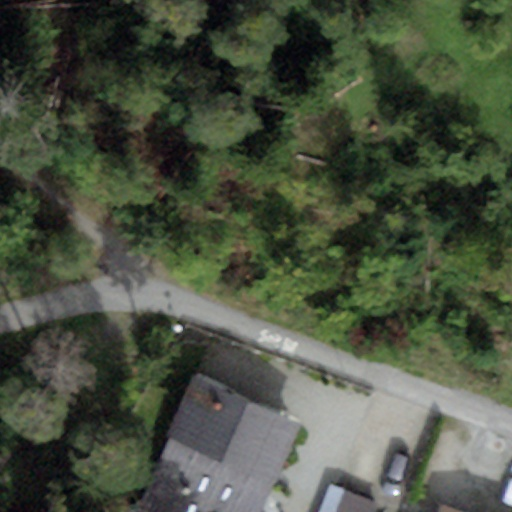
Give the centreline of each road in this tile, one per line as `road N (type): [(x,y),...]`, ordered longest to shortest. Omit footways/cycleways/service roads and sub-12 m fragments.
road 1 (residential): [(511,413),(141,282)]
road 2 (unclassified): [(141,282),(0,316)]
